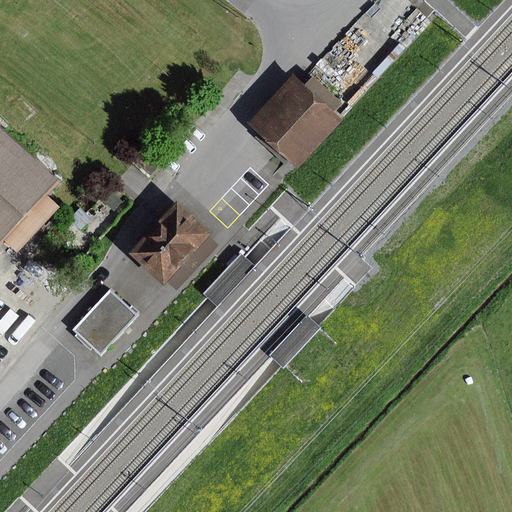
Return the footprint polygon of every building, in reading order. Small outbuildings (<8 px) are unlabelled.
[(249,124),(298,167),(341,119),(333,113),(342,103),(312,76),(304,84),(293,74),(249,124)] [(0,248),(59,181),(0,128),(0,248)] [(129,254),(163,286),(211,234),(176,202),(129,254)] [(33,253),(0,290),(0,370),(59,302),(42,288),(55,273),(33,253)] [(250,262),(241,254),(203,294),(217,307),(255,267),(250,262)] [(73,329),(100,354),(136,315),(109,290),(73,329)] [(309,317),(271,358),(276,362),(283,369),(321,328),(314,322),(309,317)]
